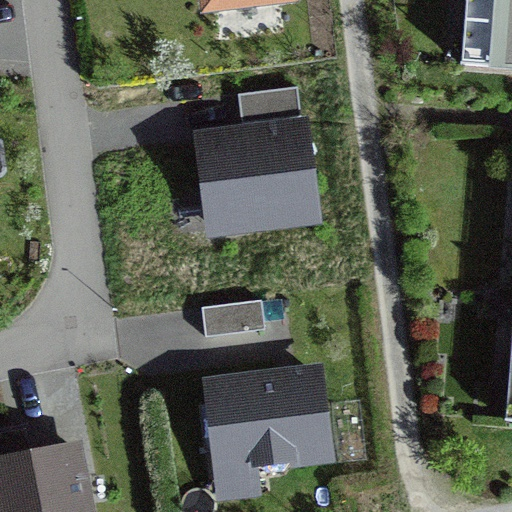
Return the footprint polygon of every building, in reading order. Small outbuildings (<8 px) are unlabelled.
[(299,7),(298,0),(198,0),(201,20),(299,7)] [(511,0),(463,0),(458,68),(511,71),(511,0)] [(242,127),(303,119),(299,89),(238,97),(242,127)] [(242,127),(192,133),(206,243),(323,228),(309,118),(303,119),(242,127)] [(511,301),(502,424),(511,424),(511,301)] [(266,332),(263,302),(202,309),(205,339),(266,332)] [(323,366),(201,381),(216,505),(262,500),(259,475),(335,466),(323,366)] [(367,459),(360,399),(333,402),(339,462),(367,459)] [(28,425),(0,430),(0,511),(95,511),(82,445),(34,454),(28,425)]
